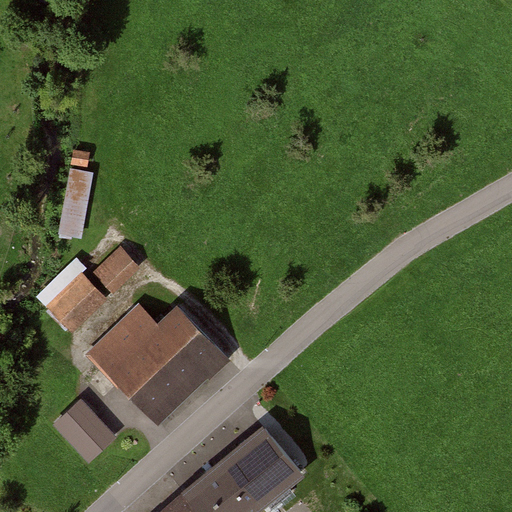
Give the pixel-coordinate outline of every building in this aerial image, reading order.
[(138,270),(121,252),(96,276),(113,294),(138,270)] [(104,301),(81,278),(50,308),(73,331),(104,301)] [(88,356),(151,427),(225,362),(175,305),(152,325),(140,311),(88,356)] [(95,461),(121,432),(80,396),(54,425),(95,461)] [(259,425),(156,511),(263,511),(304,478),(259,425)]
